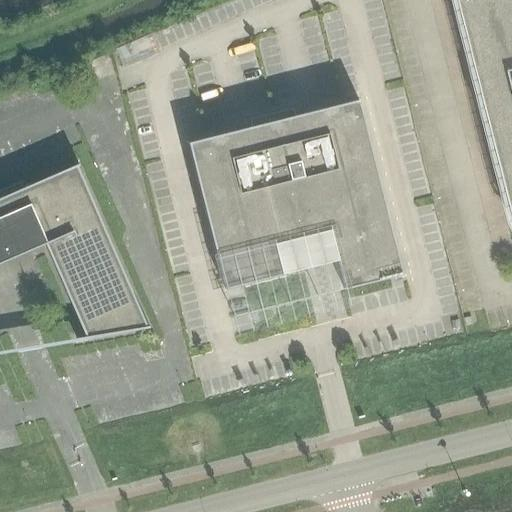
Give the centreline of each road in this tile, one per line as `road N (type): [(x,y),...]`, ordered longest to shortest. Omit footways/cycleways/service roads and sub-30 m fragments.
road 1 (tertiary): [(344,480),(511,436)]
road 2 (tertiary): [(217,511),(344,480)]
